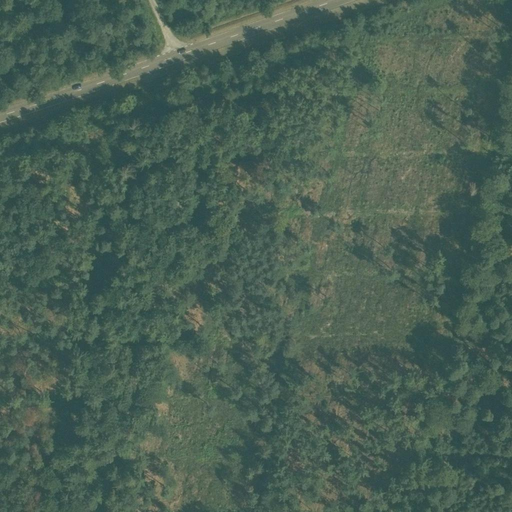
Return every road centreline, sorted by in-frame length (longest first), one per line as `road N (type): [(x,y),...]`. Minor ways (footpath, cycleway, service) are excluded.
road 1 (track): [(70,511),(180,69),(176,56)]
road 2 (secondary): [(176,56),(0,116)]
road 3 (secondary): [(338,0),(176,56)]
